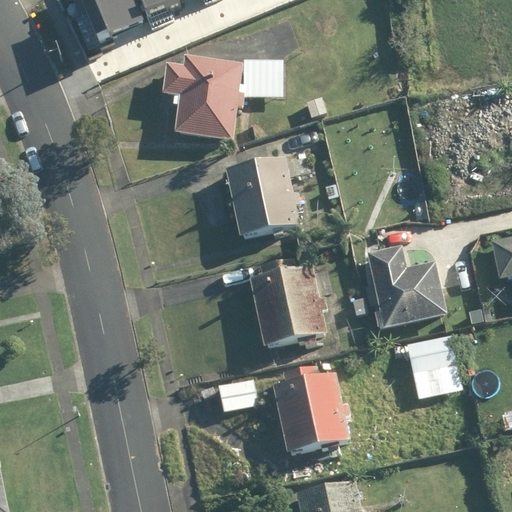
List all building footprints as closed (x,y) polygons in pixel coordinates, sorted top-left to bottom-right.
[(75,0),(94,39),(179,0),(75,0)] [(511,0),(501,0),(484,3),(488,27),(511,23),(511,0)] [(163,100),(180,101),(178,139),(238,142),(240,102),(283,104),(285,65),(182,60),(182,69),(165,68),(163,100)] [(299,225),(287,165),(227,177),(239,237),(299,225)] [(511,241),(493,245),(500,282),(511,279),(511,241)] [(408,271),(404,252),(367,258),(379,332),(448,321),(439,266),(408,271)] [(260,272),(262,281),(249,284),(265,353),(331,339),(315,269),(295,274),(293,265),(260,272)] [(451,342),(195,397),(211,469),(467,414),(451,342)] [(360,511),(355,483),(294,495),(297,511),(360,511)]
